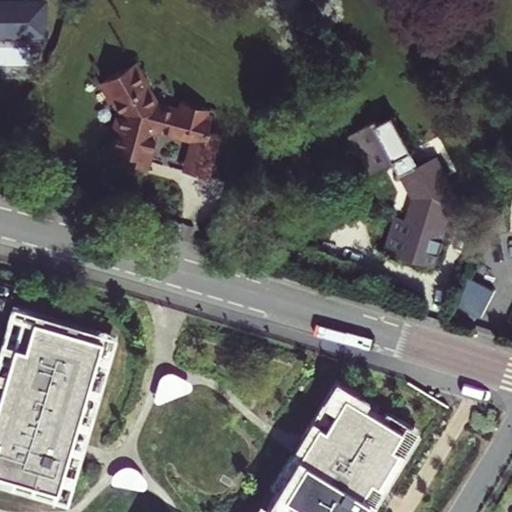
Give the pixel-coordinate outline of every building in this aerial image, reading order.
[(45,2),(0,2),(0,39),(46,39),(45,2)] [(0,50),(0,69),(35,69),(34,50),(0,50)] [(110,84),(125,116),(120,134),(122,134),(115,155),(127,159),(130,159),(126,172),(149,179),(150,174),(153,175),(159,154),(156,153),(159,144),(153,142),(156,134),(179,141),(178,143),(195,149),(215,155),(220,140),(208,137),(214,118),(188,110),(185,119),(162,112),(153,93),(157,91),(145,67),(110,84)] [(454,209),(464,204),(438,156),(419,167),(393,117),(379,125),(377,121),(345,138),(355,159),(362,155),(372,175),(394,163),(401,176),(403,175),(414,198),(408,220),(396,217),(386,248),(437,264),(454,209)] [(226,142),(220,140),(215,155),(195,149),(186,178),(213,186),(226,142)] [(489,293),(466,283),(454,310),(476,320),(489,293)] [(104,337),(25,313),(20,329),(0,393),(0,472),(57,490),(71,447),(104,337)] [(402,430),(344,394),(324,427),(317,423),(303,447),(296,458),(302,462),(294,476),(287,472),(265,508),(272,511),(271,511),(360,511),(369,499),(362,494),(371,480),(378,484),(398,450),(392,446),(402,430)] [(296,458),(287,472),(294,476),(302,462),(296,458)] [(373,491),(378,484),(371,480),(362,494),(369,499),(373,491)]
